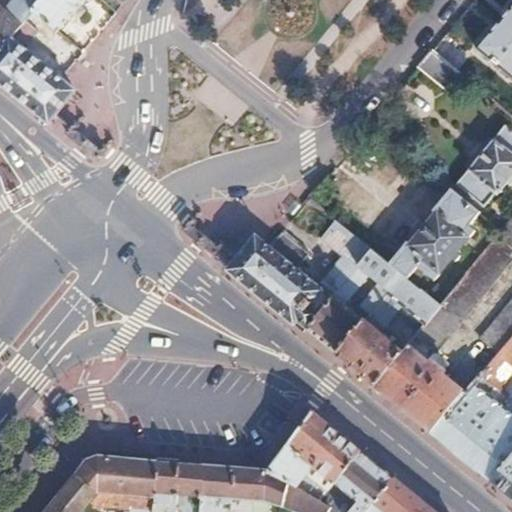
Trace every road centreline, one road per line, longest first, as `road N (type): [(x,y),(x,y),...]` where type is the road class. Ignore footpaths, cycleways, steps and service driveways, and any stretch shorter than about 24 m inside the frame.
road 1 (primary): [(345,401),(141,221)]
road 2 (primary): [(0,408),(91,340),(211,343)]
road 3 (residential): [(149,10),(308,149)]
road 4 (residential): [(308,149),(337,135),(448,0)]
road 5 (residential): [(149,10),(141,153),(113,197)]
road 6 (residential): [(141,221),(158,199),(308,149)]
road 7 (primary): [(479,511),(345,401)]
road 8 (tertiary): [(0,395),(100,271)]
road 9 (primary): [(211,343),(345,401)]
road 10 (tertiary): [(7,121),(78,241)]
road 11 (tertiary): [(100,271),(211,343)]
road 12 (residential): [(0,481),(64,402),(94,397)]
road 13 (tertiary): [(113,197),(7,121)]
